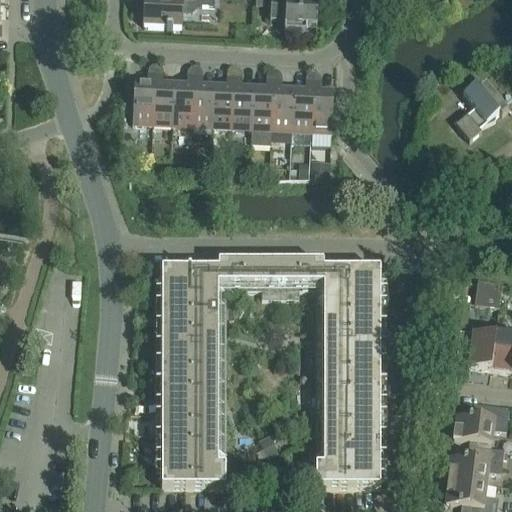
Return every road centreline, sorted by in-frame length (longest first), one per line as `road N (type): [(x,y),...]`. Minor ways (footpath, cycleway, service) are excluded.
road 1 (residential): [(427,376),(426,255),(109,246)]
road 2 (residential): [(108,51),(319,58),(344,40),(358,0)]
road 3 (residential): [(95,511),(109,246)]
road 4 (residential): [(409,511),(427,376)]
road 5 (residential): [(109,246),(70,125)]
